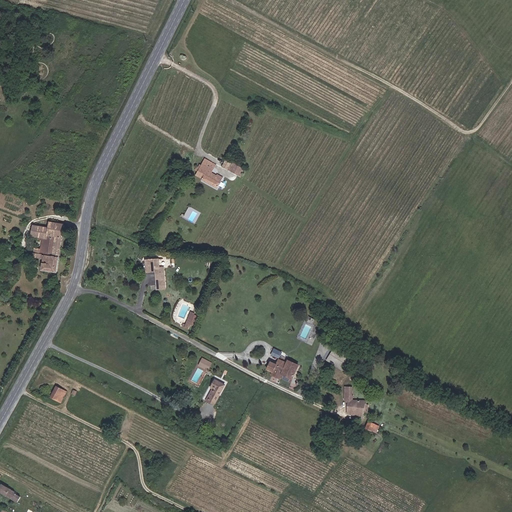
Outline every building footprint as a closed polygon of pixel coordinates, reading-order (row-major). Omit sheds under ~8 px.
[(218,175),(217,175),(213,174),(216,165),(205,159),(201,168),(198,169),(197,171),(198,173),(196,177),(218,188),(224,178),(218,175)] [(245,168),(237,165),(225,160),(223,167),(242,175),(245,168)] [(40,272),(57,274),(61,232),(56,231),(57,225),(48,223),(47,230),(32,227),(31,238),(37,238),(36,250),(34,249),(33,255),(32,254),(31,259),(41,261),(40,272)] [(163,268),(159,268),(158,259),(147,259),(147,271),(154,271),(155,290),(164,289),(163,268)] [(197,319),(195,318),(192,329),(188,328),(186,333),(192,335),(194,330),(197,331),(200,321),(197,320),(197,319)] [(344,363),(348,355),(334,346),(329,355),(343,363),(344,363)] [(275,348),(272,355),(280,358),(283,351),(275,348)] [(325,362),(340,369),(343,363),(329,355),(325,362)] [(209,369),(212,364),(203,359),(200,364),(206,367),(209,369)] [(270,360),(266,369),(272,371),(271,374),(279,378),(279,377),(281,373),(291,378),(296,366),(286,362),(279,359),(277,363),(270,360)] [(33,389),(52,398),(57,388),(38,378),(33,389)] [(208,401),(214,404),(225,384),(215,379),(212,385),(216,387),(208,401)] [(366,420),(366,415),(366,409),(370,409),(371,405),(358,405),(358,399),(355,399),(355,393),(350,393),(349,407),(349,420),(366,420)] [(65,407),(60,405),(64,397),(57,394),(52,405),(63,411),(65,407)] [(60,405),(65,407),(69,399),(64,397),(60,405)] [(112,433),(119,437),(124,426),(118,424),(116,428),(114,428),(112,433)] [(369,433),(374,436),(377,428),(372,427),(369,433)] [(16,501),(16,499),(1,492),(0,494),(0,499),(17,508),(20,503),(16,501)]
